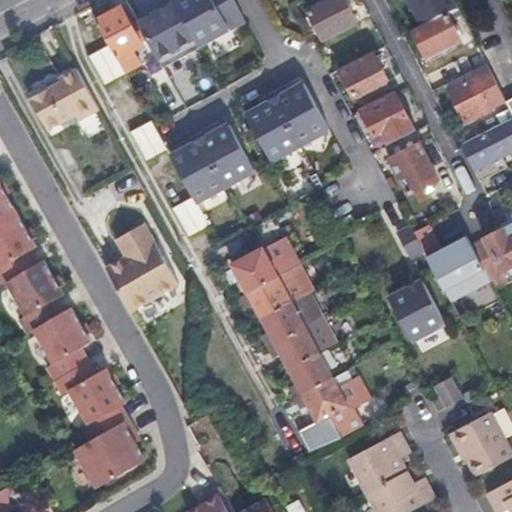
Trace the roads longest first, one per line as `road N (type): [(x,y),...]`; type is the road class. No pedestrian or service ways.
road 1 (unknown): [(50,0),(283,429)]
road 2 (residential): [(0,118),(154,381),(175,437),(179,467),(166,485),(120,511)]
